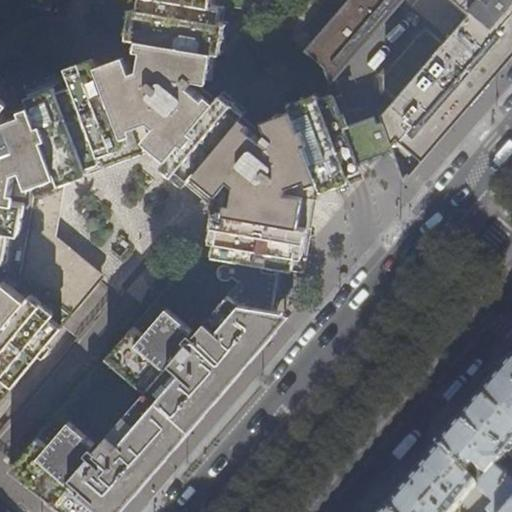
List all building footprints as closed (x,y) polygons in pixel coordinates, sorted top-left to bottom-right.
[(0,401),(101,280),(49,237),(60,176),(88,166),(86,160),(93,157),(100,155),(98,148),(126,137),(123,129),(150,119),(156,124),(148,133),(172,152),(165,160),(189,180),(198,169),(222,189),(229,180),(235,185),(232,199),(230,213),(221,212),(216,242),(221,243),(218,257),(230,259),(280,268),(286,269),(289,255),(296,256),(301,226),(293,224),(295,210),(298,195),(287,193),(288,185),(315,175),(319,185),(345,175),(348,174),(345,169),(349,167),(360,163),(346,128),(335,99),(321,104),(319,98),(290,109),(293,115),(265,126),(267,132),(262,139),(239,120),(241,117),(217,98),(213,103),(190,85),(195,78),(203,79),(208,49),(215,50),(220,20),(214,19),(217,4),(206,3),(206,0),(147,0),(146,8),(140,7),(135,37),(145,39),(140,67),(133,70),(129,59),(101,69),(98,61),(69,72),(76,90),(68,93),(62,95),(60,89),(31,100),(34,108),(7,118),(4,110),(8,105),(0,98),(0,401)] [(511,0),(348,0),(314,42),(305,52),(323,68),(337,80),(346,70),(401,5),(445,42),(383,114),(385,122),(394,145),(403,142),(423,159),(458,118),(459,118),(470,106),(509,61),(511,57),(511,0)] [(337,80),(323,68),(331,88),(337,80)] [(394,145),(385,122),(377,125),(373,118),(364,121),(346,128),(360,163),(367,160),(369,162),(378,158),(396,152),(394,145)] [(172,152),(148,133),(156,124),(150,119),(123,129),(126,137),(98,148),(100,155),(93,157),(86,160),(88,166),(60,176),(49,237),(101,280),(105,275),(57,235),(67,182),(98,170),(147,152),(208,202),(200,254),(218,257),(221,243),(216,242),(221,212),(230,213),(232,199),(235,185),(229,180),(222,189),(198,169),(189,180),(165,160),(172,152)] [(275,295),(280,268),(230,259),(230,264),(226,264),(224,265),(222,266),(221,267),(220,269),(219,271),(220,274),(220,276),(222,278),(224,279),(229,280),(241,266),(275,295)] [(117,511),(127,500),(102,479),(107,474),(81,452),(106,422),(144,455),(144,463),(140,467),(150,475),(190,429),(262,346),(292,312),(280,303),(282,301),(280,299),(275,295),(241,266),(229,280),(225,284),(220,290),(217,288),(195,313),(165,289),(100,365),(128,389),(97,425),(68,402),(24,452),(44,470),(32,483),(31,484),(37,489),(65,511),(117,511)] [(292,312),(290,300),(280,299),(282,301),(280,303),(292,312)] [(511,359),(495,378),(480,396),(501,412),(503,411),(511,418),(511,359)] [(511,511),(511,481),(495,468),(511,447),(511,418),(503,411),(501,412),(480,396),(458,422),(437,446),(497,506),(492,511),(511,511)] [(140,467),(144,463),(144,455),(106,422),(81,452),(107,474),(102,479),(127,500),(139,488),(150,475),(140,467)] [(454,511),(464,501),(475,511),(492,511),(497,506),(437,446),(411,477),(385,508),(389,511),(454,511)] [(11,467),(23,453),(20,451),(9,466),(11,467)] [(44,470),(24,452),(23,453),(11,467),(32,483),(44,470)]
